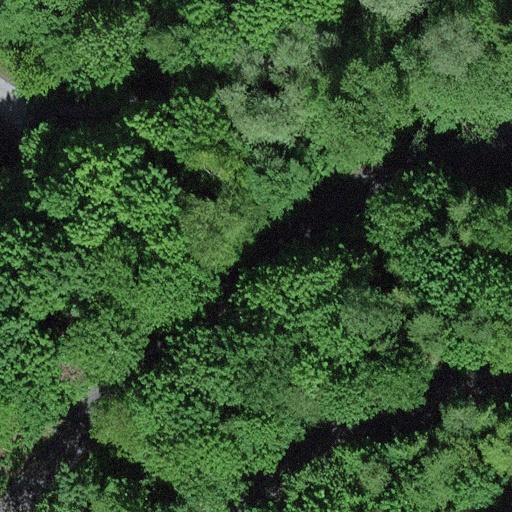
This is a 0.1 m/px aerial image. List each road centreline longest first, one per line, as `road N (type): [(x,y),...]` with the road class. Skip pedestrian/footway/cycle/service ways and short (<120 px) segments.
road 1 (track): [(511,142),(402,171),(334,206),(254,264),(166,346),(29,511)]
road 2 (track): [(0,88),(22,103),(128,103),(418,0)]
road 3 (track): [(261,511),(307,469),(379,426),(511,384)]
